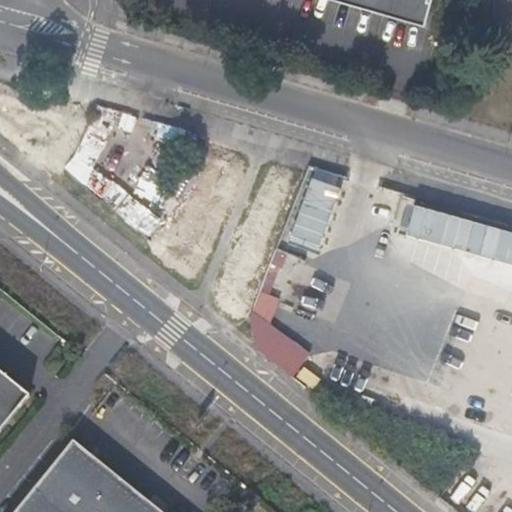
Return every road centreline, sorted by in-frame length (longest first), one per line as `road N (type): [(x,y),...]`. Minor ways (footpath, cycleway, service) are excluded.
road 1 (secondary): [(399,511),(0,186)]
road 2 (unclassified): [(511,168),(32,26)]
